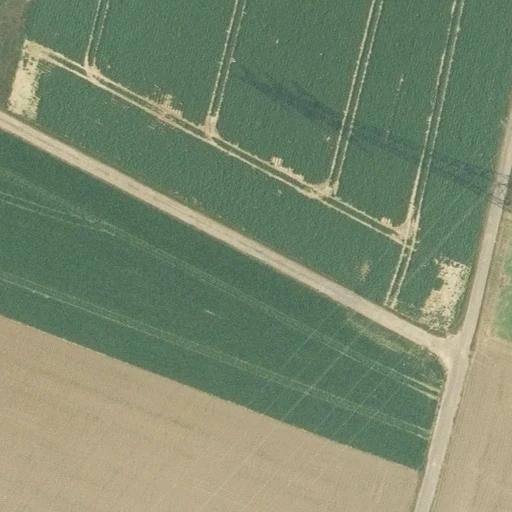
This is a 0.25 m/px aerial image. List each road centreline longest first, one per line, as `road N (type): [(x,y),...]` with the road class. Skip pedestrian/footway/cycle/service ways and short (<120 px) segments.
road 1 (track): [(0,122),(478,372)]
road 2 (track): [(511,208),(478,372),(432,511)]
